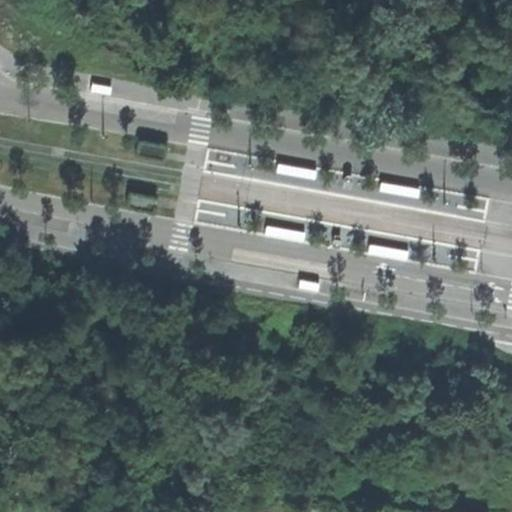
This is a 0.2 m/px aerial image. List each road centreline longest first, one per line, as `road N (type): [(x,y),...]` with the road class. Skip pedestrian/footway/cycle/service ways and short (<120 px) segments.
road 1 (secondary): [(0,202),(511,297)]
road 2 (secondary): [(511,187),(0,97)]
